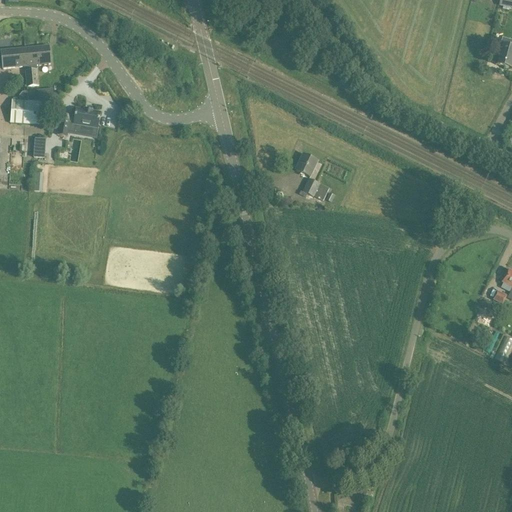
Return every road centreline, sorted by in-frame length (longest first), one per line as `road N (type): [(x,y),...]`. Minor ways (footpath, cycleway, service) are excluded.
road 1 (tertiary): [(309,485),(219,110)]
road 2 (unclassified): [(511,236),(489,229),(461,234),(437,255),(385,445),(355,474),(309,485)]
road 3 (unclassified): [(219,110),(162,118),(78,26),(0,11)]
road 4 (tertiary): [(485,151),(380,98),(298,0)]
